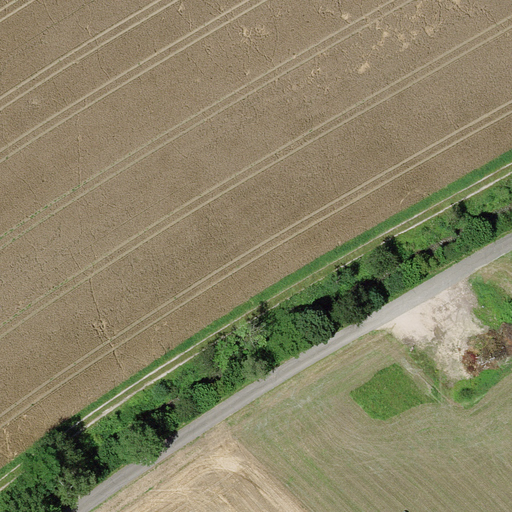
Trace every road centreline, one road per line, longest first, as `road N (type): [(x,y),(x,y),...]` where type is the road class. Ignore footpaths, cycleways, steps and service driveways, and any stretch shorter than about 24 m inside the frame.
road 1 (track): [(0,488),(148,381),(511,170)]
road 2 (unclassified): [(76,511),(258,388),(511,246)]
